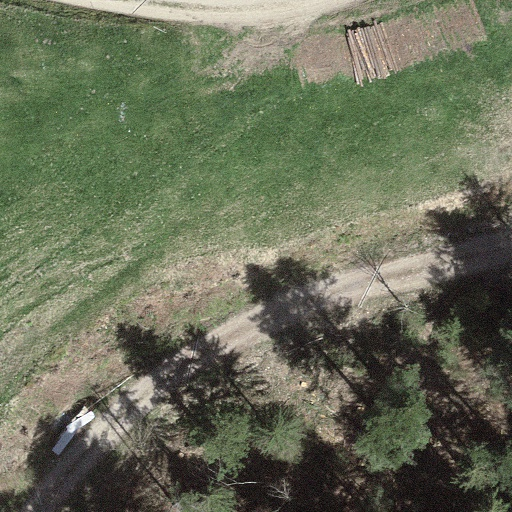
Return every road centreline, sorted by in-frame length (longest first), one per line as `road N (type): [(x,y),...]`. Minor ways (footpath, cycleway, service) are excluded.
road 1 (track): [(511,241),(306,291),(214,337),(148,384),(71,456),(36,511)]
road 2 (track): [(127,0),(218,9),(313,0)]
